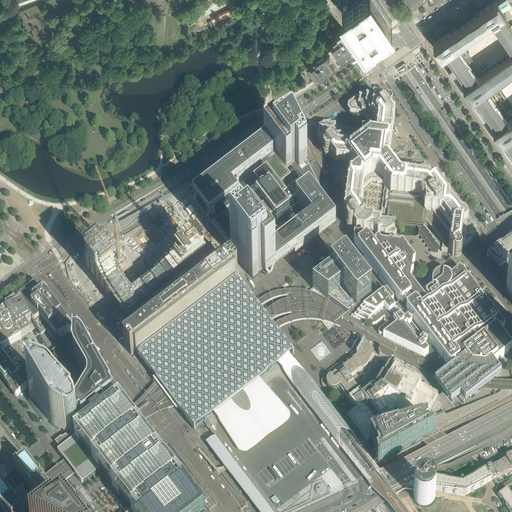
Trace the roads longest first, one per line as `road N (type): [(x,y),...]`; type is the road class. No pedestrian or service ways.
road 1 (unclassified): [(511,398),(378,470),(395,492),(511,429)]
road 2 (primary): [(351,0),(511,232)]
road 3 (primary): [(511,212),(365,0)]
road 4 (primary): [(0,216),(154,420)]
road 5 (tertiary): [(511,414),(317,511)]
road 6 (tertiary): [(377,62),(502,239)]
road 7 (primary): [(207,159),(66,243),(32,233)]
road 8 (primary): [(69,282),(69,251),(213,164)]
road 9 (tertiary): [(345,511),(511,422)]
road 10 (unclassified): [(252,511),(194,440),(177,451),(223,511)]
road 11 (tertiary): [(511,187),(409,39)]
road 12 (primary): [(163,415),(69,282)]
road 13 (residential): [(118,392),(37,274)]
road 14 (primary): [(246,511),(163,415)]
road 15 (tertiary): [(109,232),(213,164)]
road 16 (tertiary): [(207,159),(101,219)]
road 17 (primary): [(237,511),(163,415)]
